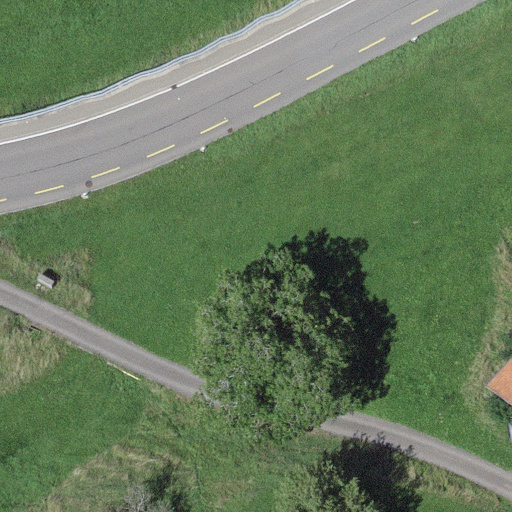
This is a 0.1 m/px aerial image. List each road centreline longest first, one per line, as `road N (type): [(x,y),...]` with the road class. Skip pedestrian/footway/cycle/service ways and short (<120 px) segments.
road 1 (track): [(0,292),(225,395),(378,433),(511,488)]
road 2 (tertiary): [(0,183),(177,124),(415,0)]
